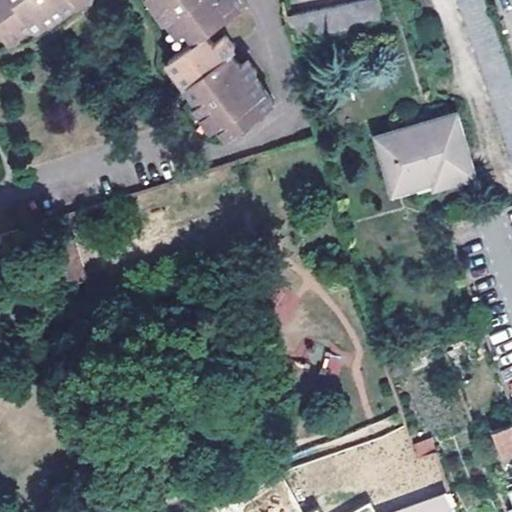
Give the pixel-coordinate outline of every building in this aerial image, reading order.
[(0,0),(0,29),(4,35),(30,16),(33,20),(46,11),(49,13),(66,0),(0,0)] [(155,0),(154,2),(165,15),(167,14),(178,27),(186,22),(195,34),(168,55),(196,91),(193,94),(215,122),(221,117),(229,127),(274,93),(256,71),(260,68),(249,54),(242,59),(231,46),(236,43),(226,30),(213,40),(203,27),(237,0),(155,0)] [(292,37),(378,23),(374,0),(348,0),(284,9),(292,37)] [(460,0),(511,148),(511,66),(489,0),(460,0)] [(437,182),(474,171),(457,111),(416,123),(417,127),(381,137),(394,189),(434,177),(437,182)] [(55,244),(65,282),(84,277),(74,240),(55,244)] [(404,352),(384,359),(389,371),(408,364),(404,352)] [(339,375),(341,358),(324,356),(322,372),(339,375)] [(511,418),(492,426),(500,451),(511,446),(511,418)] [(413,442),(417,454),(435,447),(431,436),(413,442)]
